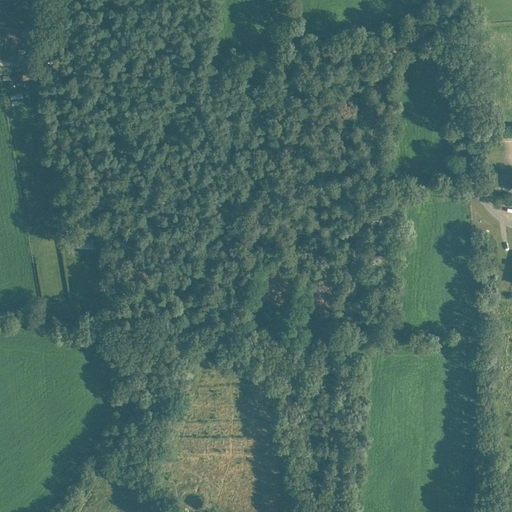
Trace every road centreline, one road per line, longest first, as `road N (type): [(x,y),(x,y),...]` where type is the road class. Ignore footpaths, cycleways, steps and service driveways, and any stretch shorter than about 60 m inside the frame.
road 1 (track): [(74,0),(64,59),(92,62),(113,103),(136,320),(352,332),(332,511)]
road 2 (track): [(385,57),(283,64),(138,387),(66,511)]
road 3 (track): [(446,13),(385,57),(352,332)]
road 4 (unclassified): [(491,213),(474,190),(462,147),(445,0)]
road 5 (track): [(283,64),(92,62)]
